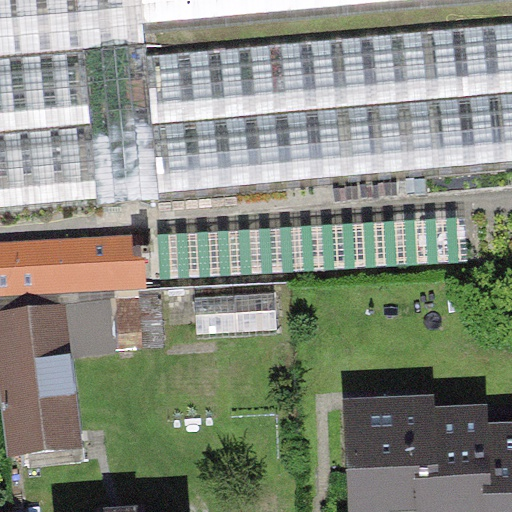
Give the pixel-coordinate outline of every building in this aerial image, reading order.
[(511,0),(0,0),(0,217),(511,174),(511,0)] [(469,223),(161,237),(163,283),(471,269),(469,223)] [(144,237),(0,247),(0,303),(148,293),(144,237)] [(53,330),(0,334),(0,453),(1,464),(63,459),(53,330)] [(395,511),(393,419),(333,421),(335,511),(395,511)] [(473,511),(472,434),(411,435),(412,511),(473,511)] [(511,511),(511,445),(497,446),(497,511),(511,511)]
